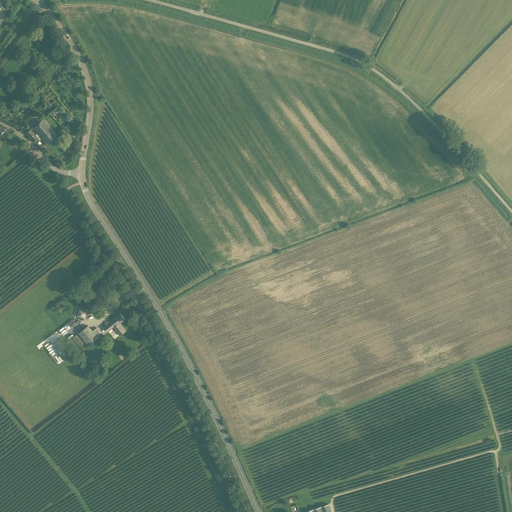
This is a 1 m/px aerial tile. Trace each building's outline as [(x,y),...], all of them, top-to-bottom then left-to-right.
[(48,107),(52,103),(46,96),(41,100),(48,107)] [(57,135),(43,119),(32,128),(46,144),(57,135)] [(34,142),(38,138),(30,130),(26,134),(34,142)] [(86,312),(87,311),(80,308),(78,316),(86,318),(88,312),(86,312)] [(113,321),(104,327),(108,331),(113,328),(120,336),(125,331),(119,323),(125,319),(121,313),(112,320),(113,321)] [(71,328),(76,324),(72,319),(67,323),(71,328)] [(98,337),(102,333),(97,327),(93,331),(88,325),(78,333),(88,346),(99,338),(98,337)] [(87,347),(77,334),(70,340),(80,352),(87,347)]
